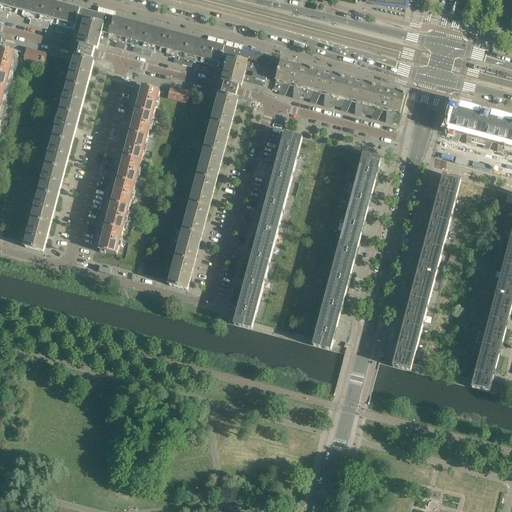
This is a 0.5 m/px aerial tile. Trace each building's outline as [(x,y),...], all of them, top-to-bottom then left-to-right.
[(40,21),(45,0),(0,0),(0,10),(8,13),(17,15),(18,11),(21,12),(23,13),(22,17),(31,19),(40,21)] [(76,26),(81,9),(64,5),(46,0),(45,0),(40,21),(49,24),(57,26),(66,28),(75,31),(76,27),(76,26)] [(95,24),(97,13),(96,13),(96,14),(81,10),(82,9),(81,9),(76,26),(76,27),(84,29),(86,21),(95,24)] [(0,17),(7,19),(8,13),(0,10),(0,17)] [(109,39),(114,18),(113,18),(113,19),(98,15),(99,14),(97,13),(95,24),(104,26),(101,37),(109,39)] [(117,42),(123,21),(123,20),(114,18),(109,39),(117,42)] [(38,27),(40,21),(31,19),(30,25),(38,27)] [(126,44),(132,22),(123,20),(123,21),(117,42),(126,44)] [(47,30),(49,24),(40,21),(38,27),(47,30)] [(94,55),(95,49),(98,50),(101,37),(104,26),(95,24),(86,21),(84,29),(81,41),(80,45),(81,46),(80,52),(78,58),(76,58),(69,85),(87,90),(94,63),(92,62),(94,55)] [(202,64),(207,42),(173,33),(148,27),(132,22),(126,44),(135,46),(153,51),(161,53),(162,49),(167,51),(166,55),(175,57),(174,63),(191,68),(192,62),(200,64),(202,64)] [(65,34),(66,28),(57,26),(56,32),(65,34)] [(125,50),(126,44),(117,42),(116,48),(125,50)] [(219,69),(225,47),(207,42),(202,64),(210,66),(219,69)] [(151,57),(153,51),(135,46),(133,52),(151,57)] [(225,77),(230,59),(239,61),(241,51),(240,52),(225,48),(226,47),(225,47),(219,69),(217,75),(225,77)] [(0,75),(10,78),(16,55),(16,54),(0,49),(0,75)] [(31,63),(34,51),(27,50),(24,61),(31,63)] [(37,65),(40,53),(34,51),(31,63),(37,65)] [(247,64),(249,55),(242,53),(243,52),(241,51),(239,61),(247,64)] [(45,67),(48,55),(40,53),(37,65),(45,67)] [(269,71),(268,71),(270,61),(271,62),(272,59),(270,59),(269,60),(259,57),(260,56),(257,56),(257,57),(249,55),(247,64),(248,64),(243,81),(264,87),(269,71)] [(238,93),(239,87),(242,88),(243,81),(248,64),(247,64),(239,61),(230,59),(225,77),(224,83),(226,84),(225,89),(223,96),(220,96),(213,124),(231,128),(238,100),(236,100),(238,93)] [(292,86),(297,67),(295,66),(291,63),(291,64),(290,63),(289,65),(281,63),(276,82),(284,84),(290,86),(292,86)] [(208,72),(210,66),(202,64),(200,64),(199,70),(208,72)] [(308,90),(313,70),(305,68),(305,67),(304,67),(304,66),(300,68),(297,67),(292,86),(294,87),(301,89),(308,90)] [(323,95),(328,75),(326,75),(322,71),(322,72),(321,71),(321,72),(313,70),(308,90),(315,92),(321,94),(323,95)] [(0,99),(4,101),(10,78),(0,75),(0,99)] [(338,99),(344,78),(336,76),(336,75),(335,75),(331,76),(328,75),(323,95),(325,95),(331,97),(338,99)] [(354,103),(359,83),(357,83),(353,79),(353,80),(352,80),(344,78),(338,99),(345,101),(352,102),(354,103)] [(280,92),(284,84),(276,82),(274,90),(280,92)] [(369,107),(375,86),(367,84),(367,83),(367,84),(366,83),(362,84),(359,83),(354,103),(356,103),(362,105),(369,107)] [(285,97),(289,88),(290,86),(284,84),(280,92),(279,95),(285,97)] [(80,117),(87,90),(69,85),(62,112),(80,117)] [(385,111),(390,92),(387,91),(384,88),(383,88),(375,86),(369,107),(376,109),(383,110),(385,111)] [(154,116),(160,93),(160,92),(143,88),(137,111),(154,116)] [(175,101),(178,89),(171,88),(168,99),(175,101)] [(181,103),(184,91),(178,89),(175,101),(181,103)] [(311,100),(315,92),(308,90),(301,89),(300,97),(311,100)] [(188,104),(191,93),(184,91),(181,103),(188,104)] [(402,115),(407,99),(408,94),(404,93),(404,94),(398,92),(397,92),(397,91),(393,92),(390,92),(385,111),(387,111),(393,113),(401,115),(401,114),(402,115)] [(315,92),(311,100),(310,103),(316,105),(321,94),(315,92)] [(342,108),(345,101),(338,99),(331,97),(331,105),(342,108)] [(347,113),(351,105),(352,102),(345,101),(342,108),(341,111),(347,113)] [(373,117),(376,109),(369,107),(362,105),(362,114),(373,117)] [(465,132),(470,113),(468,112),(464,109),(463,109),(457,108),(457,107),(453,106),(452,111),(448,127),(449,127),(449,128),(457,130),(463,131),(465,132)] [(378,121),(382,113),(383,110),(376,109),(373,117),(371,119),(378,121)] [(148,139),(154,116),(137,111),(131,134),(148,139)] [(73,144),(80,117),(62,112),(55,140),(73,144)] [(481,136),(486,115),(478,113),(477,113),(477,112),(473,113),(470,113),(465,132),(467,133),(474,134),(481,136)] [(399,123),(401,115),(393,113),(393,122),(399,123)] [(496,140),(501,121),(498,120),(495,117),(494,117),(486,115),(481,136),(488,138),(494,140),(496,140)] [(511,144),(511,142),(511,122),(509,121),(508,121),(508,120),(504,122),(501,121),(496,140),(498,141),(504,142),(511,144)] [(224,155),(230,130),(231,128),(213,124),(206,150),(224,155)] [(453,138),(457,130),(449,128),(447,136),(453,138)] [(458,142),(462,134),(463,131),(457,130),(453,138),(452,141),(458,142)] [(142,162),(148,139),(131,134),(125,158),(142,162)] [(295,168),(302,144),(303,139),(285,135),(277,164),(295,168)] [(484,146),(488,138),(481,136),(478,144),(484,146)] [(489,150),(493,142),(494,140),(488,138),(484,146),(483,149),(489,150)] [(65,171),(73,144),(55,140),(47,167),(65,171)] [(217,182),(223,157),(224,155),(206,150),(199,178),(217,182)] [(374,189),(381,160),(364,155),(356,185),(374,189)] [(136,185),(142,162),(125,158),(119,181),(136,185)] [(288,195),(295,168),(277,164),(270,190),(288,195)] [(58,198),(65,171),(47,167),(40,194),(58,198)] [(454,210),(461,181),(444,177),(436,206),(454,210)] [(209,209),(217,182),(199,178),(191,204),(209,209)] [(130,209),(136,185),(119,181),(113,204),(130,209)] [(367,216),(374,189),(356,185),(349,211),(367,216)] [(281,222),(288,195),(270,190),(263,217),(281,222)] [(51,226),(58,198),(40,194),(33,221),(51,226)] [(124,232),(130,209),(113,204),(106,228),(124,232)] [(202,236),(209,209),(191,204),(184,232),(202,236)] [(447,237),(454,210),(436,206),(429,232),(447,237)] [(363,229),(367,216),(349,211),(346,225),(363,229)] [(274,248),(281,222),(263,217),(256,244),(274,248)] [(44,253),(49,235),(51,226),(33,221),(27,244),(26,248),(44,253)] [(360,243),(363,229),(346,225),(342,238),(360,243)] [(117,256),(124,232),(106,228),(100,251),(117,256)] [(195,263),(202,236),(184,232),(177,259),(195,263)] [(440,263),(447,237),(429,232),(422,259),(440,263)] [(353,269),(360,243),(342,238),(335,265),(353,269)] [(267,275),(274,248),(256,244),(249,270),(267,275)] [(511,282),(511,254),(508,253),(501,280),(511,282)] [(189,286),(195,263),(177,259),(171,281),(170,286),(188,291),(189,286)] [(433,290),(440,263),(422,259),(415,285),(433,290)] [(346,296),(353,269),(335,265),(328,291),(346,296)] [(260,301),(267,275),(249,270),(242,297),(260,301)] [(511,311),(511,308),(511,282),(501,280),(494,306),(511,311)] [(426,317),(433,290),(415,285),(408,312),(426,317)] [(339,322),(346,296),(328,291),(321,318),(339,322)] [(252,330),(260,301),(242,297),(234,326),(252,330)] [(504,337),(511,311),(494,306),(487,333),(504,337)] [(419,343),(426,317),(408,312),(401,339),(419,343)] [(331,351),(339,322),(321,318),(313,347),(331,351)] [(497,364),(504,337),(487,333),(480,359),(497,364)] [(411,372),(419,343),(401,339),(393,368),(411,372)] [(492,386),(497,364),(480,359),(474,382),(472,389),(490,393),(492,386)]
